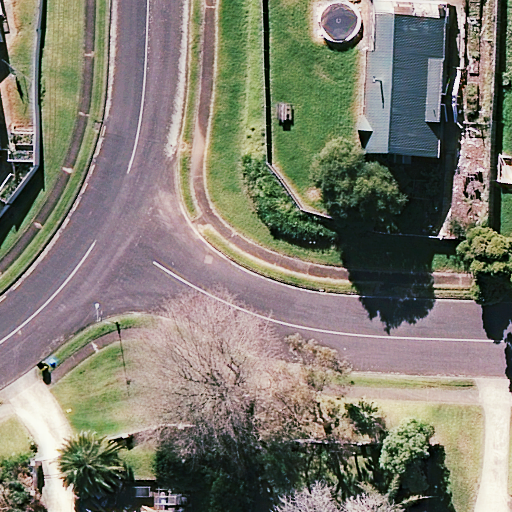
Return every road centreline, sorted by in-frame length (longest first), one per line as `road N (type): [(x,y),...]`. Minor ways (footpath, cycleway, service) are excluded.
road 1 (residential): [(511,343),(372,338),(260,319),(104,230)]
road 2 (residential): [(146,0),(130,172),(104,230)]
road 3 (residential): [(104,230),(57,295),(0,343)]
